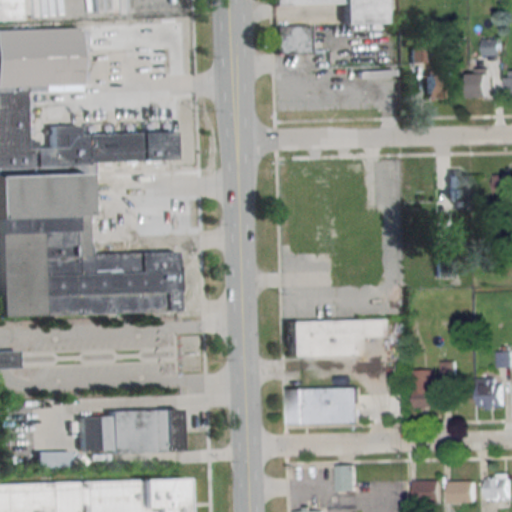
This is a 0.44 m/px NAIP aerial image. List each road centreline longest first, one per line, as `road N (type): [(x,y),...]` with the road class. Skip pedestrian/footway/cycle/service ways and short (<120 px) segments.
road 1 (secondary): [(249,511),(237,138)]
road 2 (residential): [(237,138),(511,131)]
road 3 (residential): [(247,444),(511,439)]
